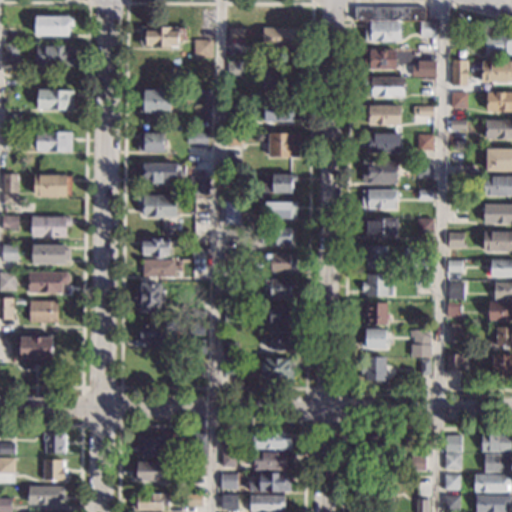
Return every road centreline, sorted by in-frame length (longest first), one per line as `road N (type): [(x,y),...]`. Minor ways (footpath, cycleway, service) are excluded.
road 1 (residential): [(98,511),(111,0)]
road 2 (residential): [(328,409),(334,0)]
road 3 (residential): [(328,409),(0,410)]
road 4 (residential): [(511,409),(328,409)]
